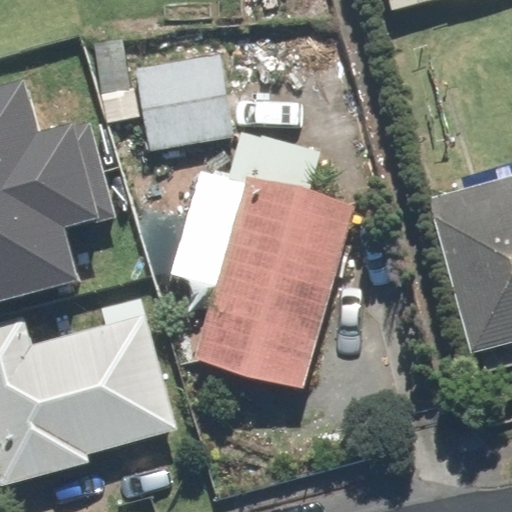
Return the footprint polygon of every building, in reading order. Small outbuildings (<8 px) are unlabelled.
[(130,34),(97,38),(104,92),(137,88),(130,34)] [(145,69),(158,150),(241,137),(228,56),(145,69)] [(207,358),(315,388),(365,206),(257,177),(227,286),(207,358)] [(511,178),(440,199),(484,352),(511,343),(511,178)] [(34,316),(0,325),(0,438),(14,485),(100,461),(98,454),(188,428),(155,314),(43,346),(34,316)]
